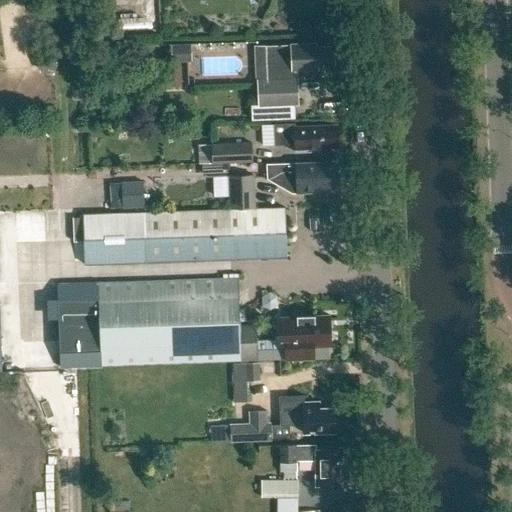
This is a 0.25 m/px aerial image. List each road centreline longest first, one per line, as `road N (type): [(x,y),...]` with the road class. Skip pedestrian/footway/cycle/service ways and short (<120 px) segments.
road 1 (unclassified): [(391,511),(371,0)]
road 2 (secondary): [(511,285),(495,0)]
